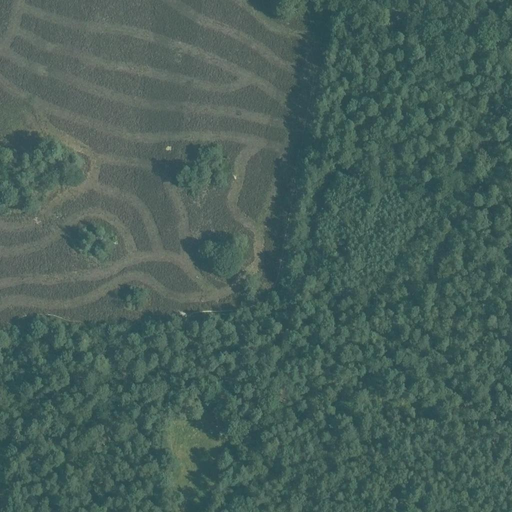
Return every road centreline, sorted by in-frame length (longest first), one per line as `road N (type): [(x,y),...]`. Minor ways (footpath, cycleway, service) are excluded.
road 1 (track): [(342,0),(326,33),(278,284),(246,309),(189,317)]
road 2 (unclassified): [(511,59),(358,0)]
